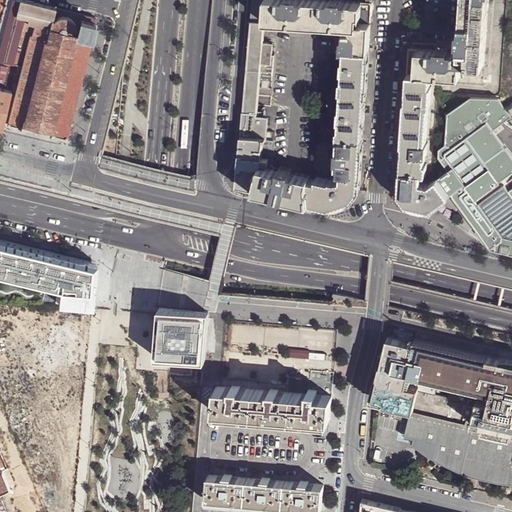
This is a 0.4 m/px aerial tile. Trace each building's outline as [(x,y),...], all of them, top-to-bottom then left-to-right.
[(33,2),(25,0),(6,0),(0,29),(0,58),(18,64),(29,20),(33,2)] [(265,0),(253,0),(251,20),(264,21),(265,0)] [(317,25),(318,0),(265,0),(264,21),(265,21),(317,25)] [(318,0),(317,25),(345,26),(345,22),(371,23),(372,3),(342,1),(342,0),(330,0),(331,0),(329,0),(318,0)] [(463,0),(462,8),(488,10),(488,0),(463,0)] [(56,8),(33,2),(29,20),(34,22),(51,26),(52,23),(56,8)] [(76,34),(78,34),(92,38),(96,23),(97,19),(56,8),(52,23),(55,18),(60,16),(65,15),(70,17),(74,20),(76,24),(77,29),(76,34)] [(459,62),(461,62),(484,64),(488,10),(462,8),(461,28),(459,28),(459,35),(459,41),(460,41),(460,51),(459,62)] [(52,23),(51,26),(34,22),(9,122),(8,123),(11,124),(21,126),(21,128),(24,128),(25,125),(24,125),(25,124),(52,131),(52,132),(51,132),(51,135),(54,136),(54,135),(64,137),(64,138),(67,138),(92,38),(78,34),(76,34),(77,29),(76,24),(74,20),(70,17),(65,15),(60,16),(55,18),(52,23)] [(34,22),(29,20),(18,64),(17,69),(12,91),(4,121),(5,121),(9,122),(34,22)] [(265,21),(264,21),(251,20),(246,88),(259,89),(261,71),(262,63),(263,41),(265,21)] [(342,50),(346,51),(346,50),(369,52),(371,23),(345,22),(345,26),(344,37),(342,38),(342,50)] [(274,42),(263,41),(262,63),(272,64),(273,54),(274,42)] [(437,50),(409,48),(408,60),(408,73),(431,75),(439,75),(460,77),(461,62),(459,62),(460,51),(449,51),(449,49),(437,48),(437,50)] [(341,90),(343,90),(356,91),(355,95),(366,95),(366,88),(369,52),(346,50),(346,51),(345,61),(343,61),(342,71),(344,72),(344,81),(342,81),(341,90)] [(272,64),(262,63),(261,71),(273,72),(275,54),(273,54),(272,64)] [(0,64),(17,69),(18,64),(0,58),(0,64)] [(0,87),(12,91),(17,69),(0,64),(0,87)] [(430,86),(431,75),(408,73),(406,93),(404,119),(416,119),(416,123),(427,124),(429,105),(430,105),(432,86),(430,86)] [(0,126),(3,127),(5,121),(4,121),(12,91),(0,87),(0,126)] [(258,99),(259,89),(246,88),(245,98),(243,114),(257,115),(258,99)] [(338,138),(340,138),(363,140),(364,127),(366,95),(355,95),(356,91),(343,90),(342,109),(340,109),(339,120),(341,120),(340,129),(338,129),(338,138)] [(468,99),(449,113),(446,144),(440,149),(439,157),(449,170),(437,178),(450,195),(452,194),(492,248),(511,253),(511,157),(492,130),(511,117),(500,101),(499,99),(471,97),(468,99)] [(267,139),(268,116),(257,115),(243,114),(237,184),(254,188),(260,160),(262,161),(264,139),(267,139)] [(401,171),(421,172),(426,173),(427,163),(425,163),(425,154),(427,154),(428,143),(426,143),(427,124),(416,123),(416,119),(404,119),(402,146),(401,171)] [(349,176),(360,176),(361,168),(363,140),(340,138),(339,150),(337,150),(337,161),(338,161),(338,167),(339,167),(339,173),(342,173),(349,173),(349,176)] [(276,194),(311,202),(309,175),(310,176),(311,173),(292,168),(293,166),(281,163),(280,165),(262,161),(260,160),(254,188),(276,194)] [(450,195),(437,178),(428,184),(421,182),(421,172),(401,171),(400,186),(399,193),(406,203),(413,205),(431,209),(447,198),(450,195)] [(360,189),(360,176),(349,176),(349,173),(342,173),(342,177),(336,179),(331,177),(331,178),(317,174),(317,177),(310,176),(309,175),(311,202),(319,204),(330,207),(340,203),(352,200),(360,189)] [(412,210),(413,205),(406,203),(399,193),(400,186),(395,185),(394,195),(404,208),(412,210)] [(95,263),(0,239),(0,274),(60,288),(59,305),(92,307),(95,263)] [(159,315),(155,357),(205,362),(209,312),(159,308),(159,315)] [(407,384),(411,370),(414,358),(412,357),(415,342),(400,339),(389,336),(382,364),(380,375),(375,397),(381,399),(385,399),(385,402),(414,409),(419,389),(419,387),(407,384)] [(511,359),(508,359),(501,359),(416,338),(415,342),(412,357),(414,358),(426,361),(423,373),(422,374),(492,391),(490,401),(478,398),(477,403),(472,422),(484,425),(483,428),(483,429),(511,437),(511,434),(511,432),(511,359)] [(300,348),(284,347),(284,355),(300,357),(300,348)] [(411,370),(423,373),(426,361),(414,358),(411,370)] [(317,394),(332,395),(334,372),(311,370),(310,378),(289,376),(288,391),(309,393),(309,389),(318,390),(317,394)] [(271,390),(241,387),(241,386),(233,385),(232,387),(222,386),(217,386),(215,409),(330,419),(331,409),(332,395),(317,394),(318,390),(309,389),(309,393),(288,391),(279,391),(279,389),(271,388),(271,390)] [(419,389),(414,409),(472,423),(472,422),(477,403),(419,389)] [(511,434),(511,437),(483,429),(483,428),(413,411),(407,438),(437,445),(434,456),(439,459),(445,462),(468,472),(473,474),(482,476),(499,480),(505,480),(510,481),(511,481),(511,434)] [(0,490),(9,487),(12,485),(0,457),(0,490)] [(301,482),(291,481),(271,479),(271,477),(263,477),(263,479),(233,476),(233,474),(225,473),(225,475),(209,474),(207,498),(241,501),(322,508),(323,497),(324,484),(309,483),(309,480),(301,480),(301,482)] [(0,511),(9,511),(5,501),(4,502),(0,492),(0,511)] [(427,511),(363,496),(361,511),(427,511)]
